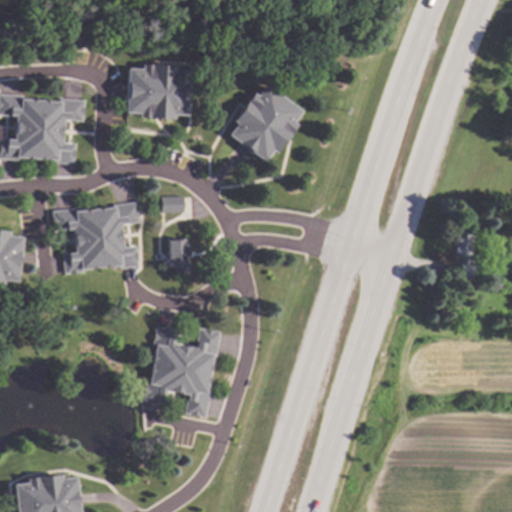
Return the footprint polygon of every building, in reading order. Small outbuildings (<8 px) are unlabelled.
[(173,66),(173,70),(187,70),(185,116),(171,115),(171,119),(137,118),(137,114),(124,114),(123,114),(123,112),(124,96),(124,86),(125,68),(139,69),(139,65),(173,66)] [(301,109),(292,122),(295,125),(275,153),(270,150),(262,161),(247,151),(240,146),(226,136),(234,123),(231,121),(251,92),(255,94),(263,82),(301,109)] [(0,95),(0,116),(13,117),(12,140),(0,139),(0,159),(17,160),(17,158),(52,160),(52,162),(71,164),(72,144),(59,143),(61,120),(80,121),(81,100),(56,99),(56,101),(19,99),(19,96),(0,95)] [(158,197),(158,212),(179,212),(179,197),(158,197)] [(50,211),(52,232),(70,230),(72,253),(60,254),(62,274),(80,272),(80,270),(115,266),(115,268),(134,266),(132,247),(119,248),(117,225),(136,223),(134,202),(109,205),(110,207),(73,211),(72,208),(50,211)] [(0,230),(6,231),(6,236),(19,237),(18,255),(18,263),(16,283),(0,281),(0,230)] [(470,236),(467,255),(475,256),(471,281),(457,279),(457,277),(459,265),(460,258),(449,256),(453,234),(470,236)] [(185,273),(173,274),(173,266),(165,266),(164,240),(184,239),(185,273)] [(500,282),(499,284),(504,285),(503,290),(498,289),(498,291),(488,290),(489,281),(500,282)] [(217,331),(196,329),(194,346),(171,343),(173,331),(152,328),(150,347),(152,347),(148,382),(145,382),(143,400),(162,403),(164,390),(187,393),(185,413),(205,415),(209,391),(206,390),(211,354),(214,354),(217,331)] [(59,478),(73,477),(75,494),(76,504),(76,511),(13,511),(10,484),(25,482),(24,477),(58,474),(59,478)]
